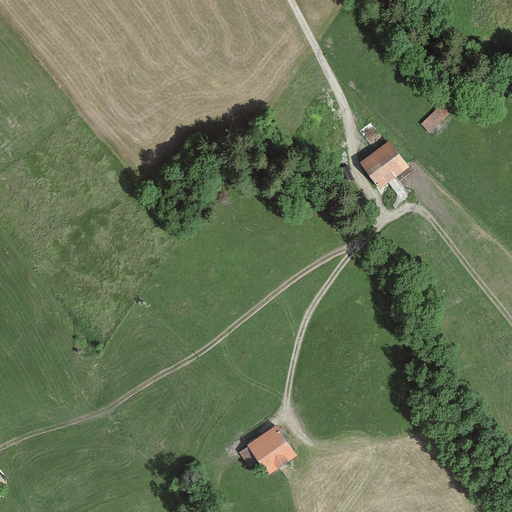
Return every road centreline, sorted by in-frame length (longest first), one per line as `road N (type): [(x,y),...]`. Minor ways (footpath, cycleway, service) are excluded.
road 1 (track): [(290,0),(339,93),(358,175),(382,213),(301,322),(285,409),(293,433)]
road 2 (track): [(359,243),(319,258),(200,351),(102,410),(0,449)]
